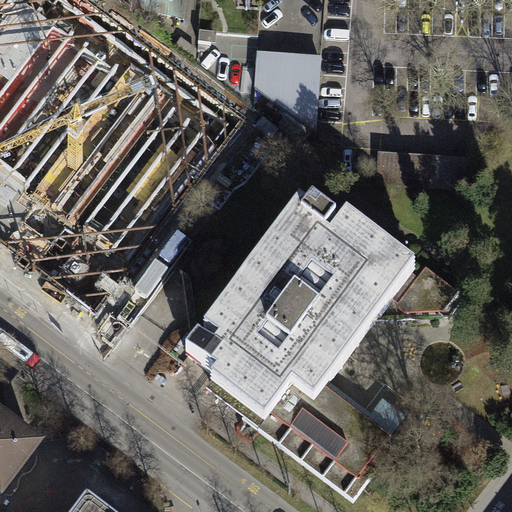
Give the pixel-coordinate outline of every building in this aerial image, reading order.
[(0,0),(0,4),(9,12),(18,0),(0,0)] [(133,0),(147,11),(185,20),(186,0),(133,0)] [(23,128),(75,165),(120,103),(176,143),(212,94),(104,17),(23,128)] [(213,35),(202,34),(201,46),(212,47),(213,37),(213,35)] [(312,134),(317,134),(322,65),(313,64),(257,60),(255,91),(312,134)] [(156,218),(189,179),(159,153),(126,192),(156,218)] [(471,162),(380,156),(379,186),(469,192),(471,162)] [(92,236),(48,298),(94,330),(117,298),(131,308),(179,242),(129,206),(103,243),(92,236)] [(199,340),(186,356),(226,386),(228,384),(227,382),(228,381),(234,380),(258,400),(243,420),(354,504),(392,455),(385,449),(392,439),(327,390),(394,302),(414,317),(441,316),(445,310),(448,310),(461,293),(455,293),(427,271),(419,280),(413,277),(416,273),(347,221),(341,229),(313,208),(308,214),(300,209),(204,335),(220,347),(216,352),(199,340)] [(0,494),(2,496),(35,451),(0,424),(0,494)]
